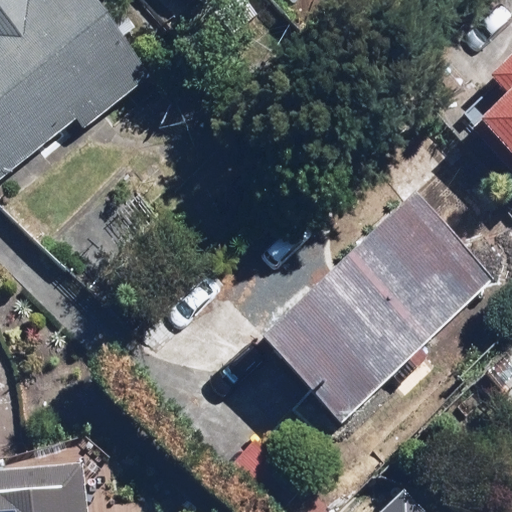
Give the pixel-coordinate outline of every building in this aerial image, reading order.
[(0,0),(0,179),(73,118),(85,133),(151,78),(84,0),(34,0),(29,4),(25,0),(0,0)] [(511,46),(483,73),(504,96),(468,129),(511,177),(511,46)] [(497,281),(414,196),(264,342),(347,427),(497,281)] [(278,511),(302,488),(251,439),(218,474),(256,511),(278,511)] [(0,511),(84,511),(79,463),(0,473),(0,511)] [(406,511),(394,499),(379,511),(406,511)]
